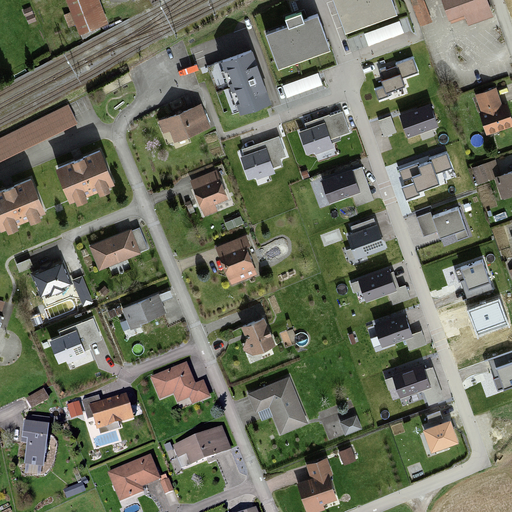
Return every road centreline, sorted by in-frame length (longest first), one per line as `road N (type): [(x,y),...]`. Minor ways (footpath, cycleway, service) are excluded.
road 1 (residential): [(270,511),(121,146),(119,126),(142,93),(135,67)]
road 2 (residential): [(342,66),(478,448),(475,463),(433,482)]
road 3 (unknown): [(0,153),(90,113),(118,132)]
